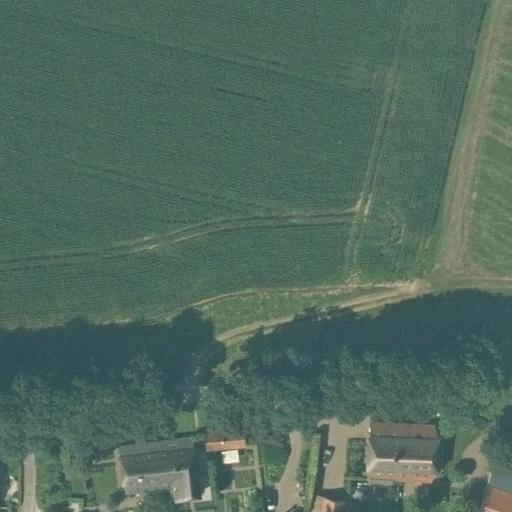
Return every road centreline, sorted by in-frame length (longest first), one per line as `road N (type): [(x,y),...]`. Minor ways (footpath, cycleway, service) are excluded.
road 1 (unclassified): [(511,379),(423,377),(0,413)]
road 2 (track): [(181,397),(197,358),(233,336),(388,298)]
